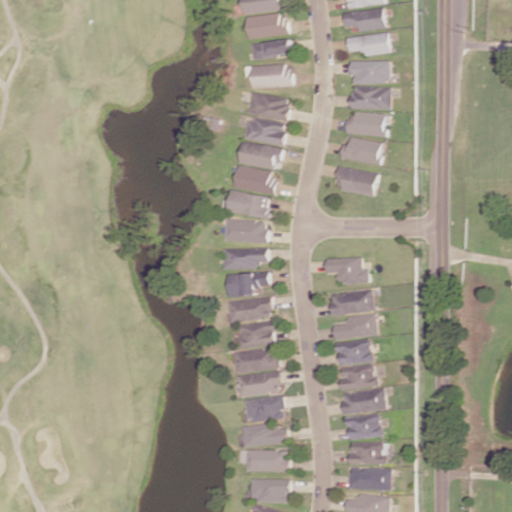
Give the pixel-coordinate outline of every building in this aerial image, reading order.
[(243,0),(246,14),(283,8),(281,0),(243,0)] [(347,26),(358,25),(359,30),(387,27),(385,7),(346,11),(347,26)] [(282,18),(281,12),(249,16),(251,38),(291,33),(289,17),(282,18)] [(351,50),(365,49),(365,54),(393,52),(391,32),(350,36),(351,50)] [(254,42),(255,57),(294,53),(292,38),(254,42)] [(354,60),(354,82),(392,81),(391,59),(354,60)] [(255,87),(295,85),(294,69),(287,70),(287,63),(254,64),(255,87)] [(392,86),(354,85),(354,107),(392,108),(392,86)] [(293,98),(255,91),(251,113),(288,120),(293,98)] [(348,133),(386,135),(387,112),(356,111),(356,117),(349,116),(348,133)] [(284,145),(288,123),(253,115),(248,137),(284,145)] [(384,141),(352,137),(351,148),(344,147),(343,158),(381,162),(384,141)] [(276,167),(277,160),(283,160),(285,146),(245,141),(243,163),(276,167)] [(274,194),(278,171),(242,164),(237,186),(274,194)] [(343,189),(375,196),(380,173),(340,165),(338,176),(345,178),(343,189)] [(231,213),(270,217),(272,194),(233,190),(231,213)] [(228,240),(270,242),(271,220),(229,219),(228,240)] [(270,247),(227,248),(227,268),(262,267),(261,260),(271,260),(270,247)] [(340,272),(341,283),(372,282),(371,268),(365,268),(364,257),(329,258),(330,272),(340,272)] [(231,295),(259,294),(259,288),(272,287),(272,271),(231,272),(231,295)] [(335,314),(377,309),(374,288),(332,293),(335,314)] [(273,296),(231,300),(233,321),(275,317),(273,296)] [(348,316),(349,323),(336,324),(338,338),(380,335),(378,313),(348,316)] [(244,347),(278,343),(275,320),(241,324),(244,347)] [(374,361),(372,339),(340,342),(342,364),(374,361)] [(282,368),(280,347),(238,352),(240,372),(282,368)] [(343,366),(344,388),(380,385),(380,375),(376,375),(375,364),(343,366)] [(241,374),(243,395),(284,391),(282,371),(241,374)] [(347,412),(389,408),(387,388),(345,392),(347,412)] [(247,399),(250,421),(287,417),(286,408),(288,408),(286,394),(247,399)] [(384,435),(381,412),(349,416),(352,439),(384,435)] [(290,427),(273,428),(273,424),(246,425),(247,445),(291,443),(290,427)] [(352,442),(353,463),(387,462),(386,441),(352,442)] [(249,469),(291,470),(292,449),(250,449),(249,469)] [(352,488),(394,489),(394,468),(353,467),(352,488)] [(292,479),(254,478),(254,500),(292,501),(292,479)] [(349,511),(392,511),(393,495),(360,494),(360,498),(350,498),(349,511)]
